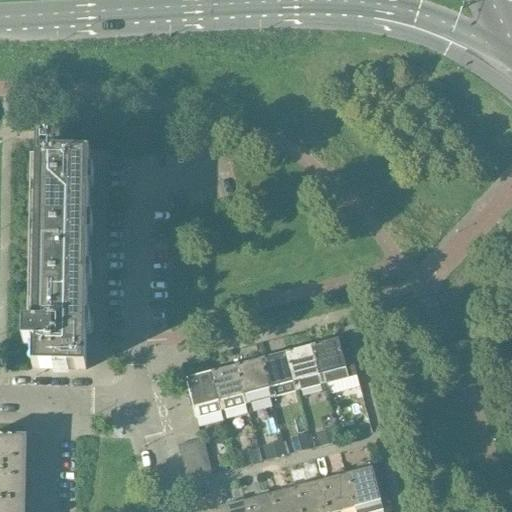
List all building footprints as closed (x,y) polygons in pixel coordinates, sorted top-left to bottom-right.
[(30,155),(26,326),(23,326),(22,345),(32,346),(32,370),(85,371),(85,336),(86,318),(90,156),(30,155)] [(94,319),(86,318),(85,336),(94,336),(94,328),(94,319)] [(337,341),(311,347),(319,377),(317,378),(320,387),(325,385),(323,376),(345,370),(337,341)] [(311,347),(286,354),(294,384),(292,384),(294,393),(300,392),(298,383),(317,378),(319,377),(311,347)] [(286,354),(260,360),(268,390),(267,391),(269,400),(275,398),(273,389),(292,384),(294,384),(286,354)] [(268,390),(260,360),(235,367),(243,397),(242,397),(244,406),(269,400),(267,391),(268,390)] [(243,397),(235,367),(210,374),(218,403),(217,404),(219,413),(244,406),(242,397),(243,397)] [(218,403),(210,374),(184,380),(195,419),(219,413),(217,404),(218,403)] [(333,431),(317,435),(320,448),(336,444),(333,431)] [(26,437),(0,436),(0,501),(25,502),(25,474),(26,474),(26,466),(25,466),(26,437)] [(306,437),(290,441),(294,455),(310,451),(306,437)] [(273,448),(263,450),(266,463),(286,458),(281,438),(271,440),(273,448)] [(202,440),(177,447),(181,460),(206,453),(202,440)] [(206,453),(181,460),(184,472),(209,465),(206,453)] [(255,453),(243,456),(246,468),(258,465),(255,453)] [(362,471),(345,476),(353,509),(380,502),(371,469),(370,469),(369,464),(361,467),(362,471)] [(209,465),(184,472),(187,483),(212,477),(209,465)] [(337,478),(320,482),(327,511),(340,511),(353,509),(345,476),(344,471),(336,473),(337,478)] [(312,484),(294,489),(300,511),(327,511),(320,482),(318,478),(310,480),(312,484)] [(286,491),(269,496),(273,511),(300,511),(294,489),(293,485),(285,487),(286,491)] [(261,498),(244,502),(246,511),(273,511),(269,496),(268,491),(260,493),(261,498)] [(236,505),(218,509),(219,511),(246,511),(244,502),(243,498),(235,500),(236,505)] [(0,501),(0,511),(24,511),(25,502),(0,501)]
